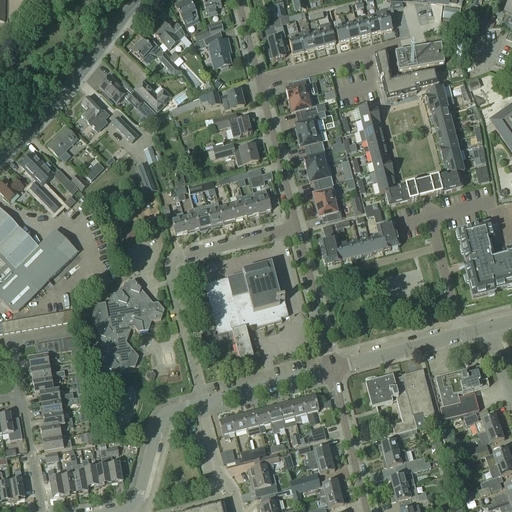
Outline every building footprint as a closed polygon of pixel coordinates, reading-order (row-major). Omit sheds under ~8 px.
[(221,10),(218,0),(202,0),(205,13),(202,14),(203,20),(217,17),(216,11),(221,10)] [(301,0),(291,0),(295,14),(305,12),(301,0)] [(429,0),(428,5),(460,9),(461,0),(429,0)] [(511,0),(508,0),(503,11),(505,12),(511,15),(511,14),(511,0)] [(183,3),(174,7),(185,28),(198,21),(195,14),(189,2),(184,5),(183,3)] [(281,3),(272,5),(274,13),(283,11),(281,3)] [(459,10),(443,8),(442,19),(458,21),(459,10)] [(272,10),(256,13),(258,23),(274,20),(272,10)] [(387,16),(377,18),(380,35),(381,36),(392,33),(390,24),(395,22),(392,10),(386,11),(387,16)] [(365,18),(366,21),(370,38),(380,35),(377,18),(376,15),(365,18)] [(470,28),(475,30),(476,28),(478,21),(479,19),(473,17),(470,28)] [(366,21),(355,24),(359,40),(370,38),(366,21)] [(355,24),(345,26),(349,43),(359,40),(355,24)] [(159,28),(151,35),(168,53),(184,37),(180,30),(176,25),(170,31),(165,25),(160,29),(159,28)] [(220,25),(207,28),(209,36),(222,33),(220,25)] [(349,43),(345,26),(334,29),(339,46),(349,43)] [(330,30),(320,33),(324,49),(335,47),(330,30)] [(207,32),(194,37),(196,43),(209,38),(207,32)] [(320,33),(309,36),(314,52),(324,49),(320,33)] [(203,42),(191,47),(194,53),(205,50),(205,48),(208,48),(214,71),(230,67),(226,52),(229,51),(226,42),(222,43),(220,34),(203,42)] [(284,59),(280,42),(285,41),(283,34),(276,36),(277,41),(268,43),(270,52),(268,52),(270,61),(272,60),(273,63),(276,62),(276,63),(281,61),(281,60),(284,59)] [(303,55),(299,38),(298,35),(287,38),(292,58),(304,55),(303,55)] [(309,36),(299,38),(303,55),(314,52),(309,36)] [(137,45),(130,52),(142,63),(153,51),(143,42),(139,46),(137,45)] [(440,46),(395,54),(398,73),(444,66),(440,46)] [(382,55),(373,58),(379,80),(380,80),(381,84),(382,88),(381,88),(384,96),(386,103),(396,100),(396,101),(404,99),(404,98),(409,97),(416,95),(415,92),(419,91),(419,92),(438,87),(434,73),(399,79),(393,80),(391,81),(390,75),(386,54),(382,55)] [(175,55),(169,61),(173,65),(179,60),(175,55)] [(109,78),(98,89),(115,106),(123,99),(136,111),(143,105),(133,95),(130,99),(126,95),(109,78)] [(288,105),(289,105),(310,99),(307,88),(310,87),(308,80),(292,85),(293,91),(285,93),(288,105)] [(477,81),(467,85),(470,93),(480,89),(477,81)] [(213,86),(218,91),(222,86),(216,82),(213,86)] [(142,84),(134,92),(156,115),(164,107),(170,100),(162,92),(156,99),(142,84)] [(184,92),(172,99),(176,105),(187,98),(190,102),(196,98),(190,89),(184,93),(184,92)] [(425,96),(427,105),(445,101),(442,90),(425,94),(426,96),(425,96)] [(329,91),(320,92),(321,101),(330,99),(329,91)] [(227,98),(221,99),(224,113),(244,108),(240,93),(227,97),(227,98)] [(217,94),(207,96),(210,109),(220,106),(217,94)] [(469,101),(466,95),(461,96),(463,103),(469,101)] [(89,99),(81,107),(89,115),(84,119),(90,125),(94,120),(100,126),(107,118),(89,99)] [(313,110),(310,99),(289,105),(292,116),(299,114),(301,120),(318,116),(325,114),(323,107),(313,110)] [(430,114),(431,115),(447,111),(445,101),(427,105),(430,114)] [(358,112),(360,122),(377,118),(375,109),(374,107),(358,112)] [(511,109),(491,124),(511,154),(511,160),(510,162),(511,164),(511,109)] [(431,115),(434,126),(450,122),(447,111),(431,115)] [(294,131),(297,140),(319,134),(316,123),(319,122),(318,116),(301,120),(302,126),(295,128),(296,131),(294,131)] [(231,117),(206,124),(207,130),(214,128),(215,133),(229,129),(233,141),(240,140),(239,138),(251,135),(250,134),(252,133),(251,127),(249,127),(247,121),(233,124),(231,117)] [(360,122),(363,133),(379,128),(379,127),(380,127),(377,118),(360,122)] [(118,120),(111,126),(123,137),(129,131),(118,120)] [(434,126),(436,136),(453,132),(450,122),(434,126)] [(363,133),(366,143),(382,139),(379,128),(363,133)] [(65,131),(47,149),(58,160),(76,142),(65,131)] [(129,131),(123,137),(130,145),(137,139),(129,131)] [(436,136),(439,147),(455,143),(453,132),(436,136)] [(308,149),(310,155),(323,151),(319,134),(297,140),(299,147),(300,147),(301,151),(308,149)] [(366,143),(368,154),(385,150),(382,139),(366,143)] [(439,149),(441,158),(458,153),(455,143),(439,147),(439,148),(439,149)] [(209,153),(208,154),(210,163),(215,161),(215,162),(234,157),(237,169),(258,164),(254,148),(239,151),(239,152),(234,153),(232,146),(224,148),(223,145),(212,148),(213,152),(209,153)] [(151,149),(143,152),(148,167),(156,164),(151,149)] [(368,154),(371,164),(388,160),(385,150),(368,154)] [(306,175),(307,174),(328,169),(323,151),(310,155),(311,161),(303,163),(306,175)] [(444,166),(444,168),(461,164),(458,153),(441,158),(443,166),(444,166)] [(32,156),(20,168),(36,185),(29,191),(39,201),(46,208),(48,210),(53,215),(61,208),(42,188),(53,178),(53,177),(32,156)] [(111,159),(106,164),(109,168),(114,163),(111,159)] [(371,164),(374,175),(391,171),(389,161),(388,162),(388,160),(371,164)] [(352,179),(348,163),(341,165),(345,181),(352,179)] [(444,168),(447,178),(458,176),(463,174),(461,164),(444,168)] [(147,165),(136,169),(146,196),(157,193),(147,165)] [(317,184),(318,189),(332,185),(328,169),(307,174),(309,185),(317,184)] [(489,183),(486,169),(474,172),(478,186),(489,183)] [(259,171),(247,175),(249,180),(261,177),(259,171)] [(374,175),(377,185),(393,181),(392,179),(393,179),(391,171),(374,175)] [(247,175),(235,178),(237,183),(249,180),(247,175)] [(77,176),(70,183),(81,193),(88,187),(77,176)] [(458,176),(447,178),(438,180),(429,182),(429,183),(427,183),(427,184),(429,183),(433,197),(430,198),(431,198),(433,198),(442,196),(461,190),(458,176)] [(261,177),(249,180),(251,190),(264,187),(261,177)] [(355,189),(352,179),(345,181),(347,191),(355,189)] [(65,180),(60,185),(72,197),(77,191),(65,180)] [(6,182),(0,187),(0,195),(8,204),(23,189),(15,181),(10,186),(6,182)] [(379,196),(385,195),(396,191),(393,181),(377,185),(379,196)] [(312,201),(314,209),(337,203),(332,185),(318,189),(320,195),(312,197),(313,201),(312,201)] [(396,191),(385,195),(389,209),(409,204),(409,205),(417,202),(420,201),(419,201),(417,201),(414,187),(416,187),(416,186),(413,187),(413,186),(405,188),(405,189),(396,191)] [(265,193),(253,196),(258,216),(270,213),(265,193)] [(253,196),(241,199),(246,219),(258,216),(253,196)] [(229,204),(230,208),(234,222),(246,219),(241,199),(240,198),(235,199),(236,203),(229,204)] [(357,198),(350,200),(354,218),(362,216),(357,198)] [(337,203),(314,209),(316,217),(317,217),(318,220),(326,218),(327,224),(341,221),(337,203)] [(217,206),(205,209),(207,214),(210,229),(222,226),(219,211),(217,206)] [(167,208),(161,209),(165,221),(170,219),(167,208)] [(234,222),(230,208),(219,211),(222,226),(223,228),(231,226),(230,224),(234,222)] [(379,211),(372,213),(373,218),(375,225),(382,224),(379,211)] [(0,258),(15,273),(41,299),(53,288),(48,283),(76,255),(54,233),(37,250),(28,240),(28,238),(25,237),(0,212),(0,258)] [(172,223),(171,223),(175,238),(187,235),(183,220),(181,212),(180,212),(180,213),(179,213),(177,215),(177,217),(178,221),(172,223)] [(207,214),(195,217),(199,232),(199,234),(207,232),(207,230),(210,229),(207,214)] [(195,217),(183,220),(187,235),(199,232),(195,217)] [(350,232),(348,223),(342,225),(344,234),(350,232)] [(344,234),(342,225),(335,227),(337,236),(344,234)] [(376,230),(378,237),(382,253),(382,254),(384,253),(383,253),(382,252),(381,249),(388,248),(389,250),(388,250),(389,252),(390,252),(390,251),(399,249),(395,233),(394,233),(392,225),(376,230)] [(496,255),(492,242),(488,226),(457,234),(465,264),(467,263),(468,269),(464,270),(472,300),(494,294),(494,292),(511,287),(511,250),(505,252),(496,255)] [(331,227),(323,230),(325,240),(334,237),(331,227)] [(378,237),(367,239),(372,256),(382,253),(378,237)] [(367,239),(357,242),(361,258),(372,256),(367,239)] [(339,260),(337,247),(335,240),(319,244),(321,252),(320,252),(322,260),(323,260),(325,268),(333,266),(335,266),(334,264),(333,261),(339,260)] [(357,242),(347,245),(351,261),(361,258),(357,242)] [(347,245),(337,247),(339,260),(340,262),(340,263),(340,264),(339,264),(339,265),(341,264),(351,261),(347,245)] [(0,303),(11,314),(18,313),(25,306),(30,310),(41,299),(15,273),(0,258),(0,303)] [(227,281),(205,287),(217,336),(226,334),(245,329),(246,330),(256,327),(257,330),(257,331),(282,325),(282,324),(281,324),(280,321),(288,319),(284,304),(284,302),(281,303),(271,266),(242,273),(243,276),(227,280),(227,281)] [(148,306),(139,296),(140,291),(134,284),(124,286),(121,294),(111,296),(108,305),(96,307),(90,324),(98,333),(95,342),(101,349),(98,358),(104,366),(101,375),(108,382),(118,380),(121,371),(136,369),(139,360),(123,341),(126,332),(135,331),(138,335),(148,333),(152,324),(160,322),(164,313),(157,305),(148,306)] [(71,312),(65,313),(67,325),(73,324),(71,312)] [(36,318),(30,319),(32,331),(38,330),(36,318)] [(245,329),(226,334),(228,342),(234,340),(239,362),(253,358),(246,330),(245,329)] [(217,345),(214,332),(207,334),(210,346),(217,345)] [(77,340),(70,341),(72,353),(79,352),(77,340)] [(49,357),(43,358),(41,346),(35,347),(37,359),(29,360),(31,372),(49,369),(48,362),(56,361),(55,356),(49,357)] [(483,383),(479,368),(460,373),(463,385),(454,387),(451,376),(434,380),(440,404),(457,399),(457,396),(462,395),(488,389),(486,382),(483,383)] [(49,369),(31,372),(33,384),(59,379),(65,378),(64,373),(50,375),(49,369)] [(147,374),(145,379),(149,382),(153,381),(155,377),(152,373),(147,374)] [(422,373),(401,378),(413,422),(412,418),(421,415),(422,420),(434,417),(422,373)] [(392,378),(365,385),(371,410),(396,403),(402,425),(391,428),(394,437),(416,431),(413,422),(401,378),(401,379),(393,382),(392,378)] [(59,379),(33,384),(35,396),(40,395),(54,392),(53,392),(53,386),(60,384),(59,379)] [(54,392),(40,395),(42,407),(68,402),(68,403),(73,402),(72,396),(60,398),(58,391),(53,392),(54,392)] [(306,417),(294,420),(294,421),(296,426),(301,424),(302,427),(308,425),(308,427),(313,426),(314,424),(312,415),(319,413),(319,412),(331,408),(330,403),(319,405),(316,396),(305,399),(306,401),(302,402),(306,417)] [(458,401),(457,399),(440,404),(442,410),(439,411),(442,423),(478,414),(474,400),(470,398),(458,401)] [(68,402),(42,407),(44,419),(62,416),(61,409),(69,408),(68,403),(68,402)] [(80,407),(76,407),(77,413),(86,411),(85,402),(80,403),(80,407)] [(302,402),(290,405),(294,420),(306,417),(302,402)] [(290,405),(278,408),(282,424),(284,431),(295,428),(294,421),(294,420),(290,405)] [(278,408),(266,411),(270,426),(273,437),(279,435),(277,429),(283,428),(282,424),(278,408)] [(266,411),(254,414),(260,436),(265,435),(263,428),(270,426),(266,411)] [(254,414),(242,417),(246,432),(248,439),(260,436),(254,414)] [(10,416),(0,417),(0,430),(1,437),(8,436),(9,444),(22,442),(20,429),(12,430),(10,416)] [(62,416),(44,419),(45,430),(46,431),(67,427),(68,431),(73,431),(71,421),(63,422),(62,416)] [(242,417),(230,420),(234,435),(246,432),(242,417)] [(499,430),(495,418),(480,423),(481,424),(478,425),(473,426),(477,437),(484,434),(484,435),(499,430)] [(476,419),(465,423),(467,428),(473,426),(478,425),(476,419)] [(230,420),(218,424),(222,439),(223,438),(224,443),(229,442),(228,437),(234,435),(230,420)] [(45,430),(40,431),(42,443),(61,440),(60,434),(68,432),(68,431),(67,427),(46,431),(45,430)] [(322,429),(310,432),(312,438),(324,435),(322,429)] [(499,430),(484,435),(489,447),(503,441),(499,430)] [(410,433),(396,437),(398,443),(412,439),(410,433)] [(91,435),(82,436),(84,448),(92,447),(91,435)] [(324,435),(312,438),(313,444),(325,441),(324,435)] [(451,446),(447,435),(441,438),(444,448),(451,446)] [(298,437),(292,439),(294,449),(301,447),(299,442),(298,437)] [(61,440),(42,443),(44,455),(71,451),(70,445),(62,446),(61,440)] [(380,447),(378,448),(379,455),(382,454),(383,458),(398,455),(395,442),(380,446),(380,447)] [(486,446),(474,450),(476,456),(487,452),(486,446)] [(449,461),(457,458),(454,448),(445,450),(449,461)] [(308,449),(297,452),(298,458),(310,454),(308,449)] [(327,449),(313,453),(314,459),(316,465),(331,461),(327,449)] [(107,459),(106,459),(110,486),(123,484),(120,465),(113,466),(112,459),(118,458),(117,450),(106,452),(107,459)] [(492,456),(492,457),(496,468),(511,463),(507,451),(492,456)] [(231,452),(220,455),(223,467),(226,467),(227,469),(235,467),(234,464),(231,452)] [(260,460),(257,452),(252,453),(254,462),(260,460)] [(487,452),(476,456),(478,462),(484,460),(490,458),(489,457),(487,452)] [(398,455),(383,458),(384,463),(381,464),(383,471),(386,470),(386,471),(392,469),(394,474),(425,466),(423,460),(407,464),(404,453),(398,455)] [(248,463),(246,455),(239,456),(242,465),(248,463)] [(57,456),(45,458),(46,465),(58,463),(57,456)] [(259,469),(247,473),(249,483),(267,478),(270,478),(268,471),(275,469),(274,466),(278,465),(277,457),(258,462),(259,469)] [(490,458),(484,460),(488,471),(496,468),(492,457),(489,457),(490,458)] [(102,468),(95,469),(98,488),(110,486),(106,459),(100,460),(102,468)] [(308,462),(304,463),(305,468),(316,465),(314,459),(308,461),(308,462)] [(331,461),(316,465),(317,471),(319,477),(334,473),(331,461)] [(87,462),(82,463),(84,475),(86,490),(87,490),(98,488),(95,469),(89,470),(87,462)] [(496,468),(500,479),(500,480),(511,475),(511,466),(511,463),(496,468)] [(395,479),(389,480),(392,492),(407,489),(407,488),(404,477),(407,476),(430,470),(429,465),(425,466),(394,474),(395,479)] [(76,468),(71,469),(76,496),(88,494),(87,490),(86,490),(84,475),(77,476),(76,468)] [(67,478),(61,479),(64,498),(76,496),(71,469),(66,470),(67,478)] [(476,471),(479,482),(487,479),(484,469),(476,471)] [(53,472),(47,473),(52,500),(64,498),(61,479),(54,480),(53,472)] [(1,475),(0,474),(0,501),(1,505),(12,503),(9,484),(3,485),(1,475)] [(16,483),(9,484),(12,503),(24,501),(20,474),(15,475),(16,483)] [(316,477),(304,480),(306,486),(317,483),(316,477)] [(267,478),(249,483),(252,493),(267,489),(269,497),(274,496),(272,488),(270,488),(267,478)] [(306,486),(291,491),(292,496),(319,489),(317,483),(306,486)] [(337,483),(336,483),(322,487),(325,499),(340,495),(339,491),(341,490),(339,483),(337,483)] [(499,485),(488,489),(490,495),(490,494),(501,491),(499,485)] [(506,495),(493,500),(494,505),(511,499),(511,486),(504,489),(506,495)] [(393,497),(390,497),(392,505),(395,504),(395,505),(402,503),(410,501),(407,489),(392,492),(393,497)] [(478,494),(473,496),(475,500),(491,495),(490,494),(490,495),(488,489),(477,493),(478,494)] [(457,493),(459,499),(467,496),(465,491),(457,493)] [(340,495),(325,499),(328,511),(343,507),(345,506),(343,498),(341,499),(340,495)] [(271,505),(256,508),(256,511),(281,511),(286,511),(283,502),(279,503),(276,504),(274,496),(269,497),(271,505)] [(417,498),(413,499),(415,505),(426,501),(425,496),(417,498)] [(495,506),(486,509),(487,511),(493,511),(499,510),(499,511),(511,511),(511,499),(494,505),(495,506)]
